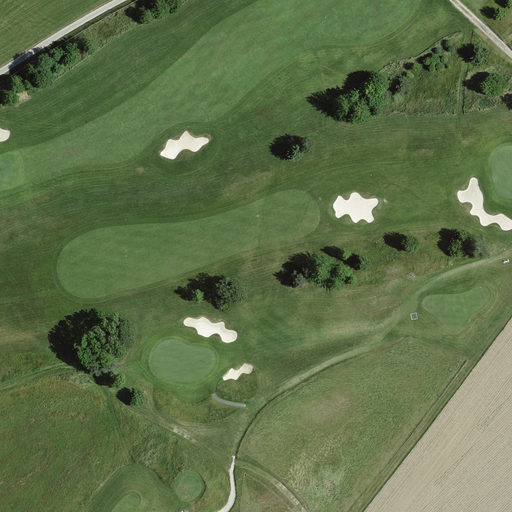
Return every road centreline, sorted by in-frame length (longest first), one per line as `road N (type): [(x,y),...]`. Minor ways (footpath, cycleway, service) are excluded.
road 1 (track): [(357,511),(511,311)]
road 2 (unclassified): [(0,72),(118,0)]
